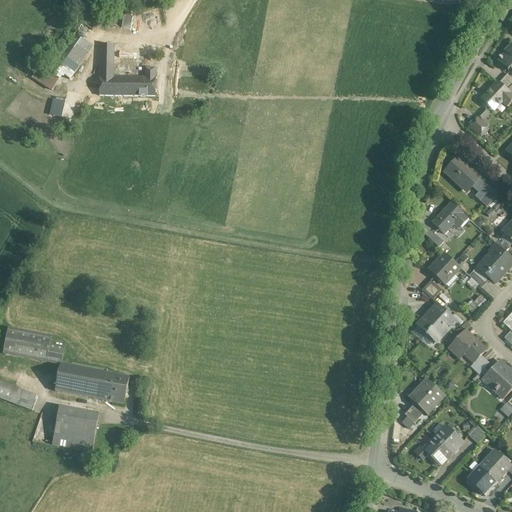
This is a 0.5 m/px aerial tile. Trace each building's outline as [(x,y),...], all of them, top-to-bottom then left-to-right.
[(82,68),(94,45),(82,39),(70,62),(82,68)] [(118,44),(102,44),(101,95),(160,98),(160,67),(147,66),(147,74),(117,73),(118,44)] [(511,46),(500,59),(500,58),(499,60),(511,72),(511,46)] [(40,71),(35,80),(53,92),(59,83),(40,71)] [(511,93),(511,80),(507,75),(499,84),(510,95),(511,93)] [(498,84),(494,89),(492,89),(490,91),(490,93),(487,95),(485,95),(480,101),(483,103),(482,105),(482,106),(485,109),(487,109),(488,107),(493,113),(502,104),(507,108),(511,102),(511,96),(510,95),(499,84),(498,84)] [(63,117),(65,100),(57,99),(55,116),(63,117)] [(487,128),(477,119),(469,127),(480,137),(487,128)] [(473,173),(458,158),(444,174),(456,185),(461,179),(465,182),(472,174),(473,173)] [(486,187),(472,174),(465,182),(478,195),(486,187)] [(478,195),(475,198),(480,203),(490,191),(486,187),(478,195)] [(469,220),(452,204),(432,225),(444,236),(456,224),(461,228),(469,220)] [(511,223),(502,234),(511,242),(510,243),(511,244),(511,223)] [(443,244),(434,235),(429,240),(438,249),(443,244)] [(511,260),(495,245),(488,253),(490,254),(477,269),(494,285),(511,265),(511,260)] [(460,269),(445,255),(429,272),(444,286),(460,269)] [(485,283),(473,272),(469,277),(480,288),(485,283)] [(441,292),(431,282),(422,291),(424,293),(429,298),(433,301),(441,292)] [(455,322),(438,306),(417,328),(435,344),(455,322)] [(511,314),(503,324),(511,332),(511,314)] [(56,337),(12,328),(7,354),(51,363),(56,337)] [(486,351),(465,331),(448,349),(459,360),(465,354),(474,363),(486,351)] [(511,383),(511,375),(499,363),(483,381),(495,392),(496,393),(503,400),(511,390),(511,387),(510,385),(511,383)] [(54,392),(102,402),(107,374),(60,364),(54,392)] [(129,378),(107,374),(102,402),(124,406),(129,378)] [(444,397),(427,380),(409,400),(427,416),(444,397)] [(0,381),(0,399),(33,411),(39,396),(0,381)] [(422,416),(413,407),(405,416),(414,425),(422,416)] [(63,408),(55,446),(96,454),(104,416),(63,408)] [(476,426),(468,435),(478,444),(486,436),(476,426)] [(463,443),(445,427),(434,439),(452,455),(463,443)] [(452,455),(434,439),(423,450),(421,449),(415,455),(422,462),(428,456),(440,467),(452,455)] [(511,467),(494,451),(479,468),(497,484),(508,472),(511,467)] [(497,484),(479,468),(467,481),(485,497),(497,484)]
